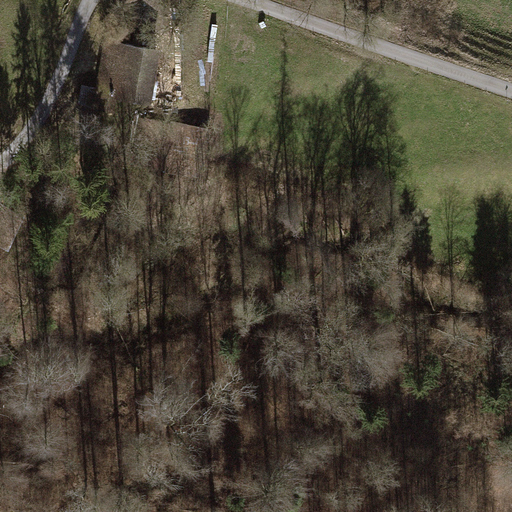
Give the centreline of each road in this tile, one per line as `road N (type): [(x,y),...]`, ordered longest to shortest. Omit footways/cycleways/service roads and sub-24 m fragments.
road 1 (track): [(511,91),(243,0)]
road 2 (track): [(90,0),(35,123),(0,165)]
